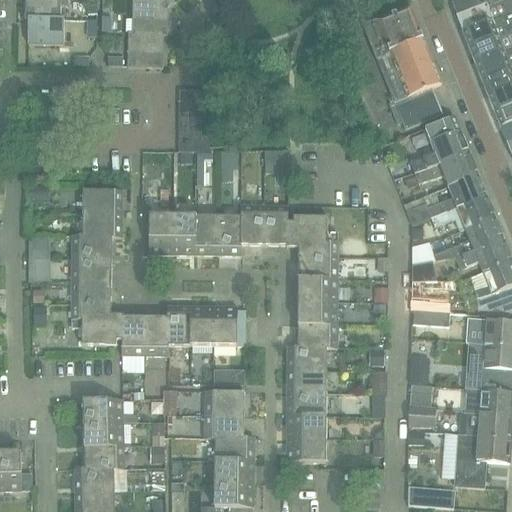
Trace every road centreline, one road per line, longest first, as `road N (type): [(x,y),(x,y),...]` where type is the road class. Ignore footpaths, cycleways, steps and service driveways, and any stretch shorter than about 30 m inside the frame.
road 1 (residential): [(387,511),(397,231),(372,178),(309,177)]
road 2 (residential): [(47,511),(45,405),(19,405),(12,142)]
road 3 (residential): [(511,215),(427,0)]
road 4 (residential): [(262,511),(263,286)]
road 5 (residential): [(12,142),(164,141),(164,86)]
